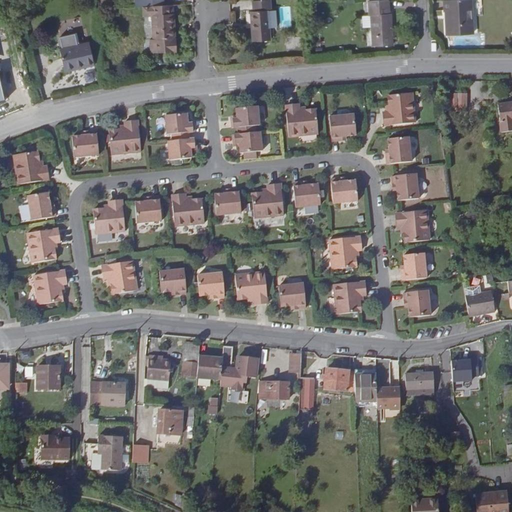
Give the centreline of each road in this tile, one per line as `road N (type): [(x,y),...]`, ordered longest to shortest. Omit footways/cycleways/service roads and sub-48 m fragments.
road 1 (residential): [(214,170),(358,161),(373,191),(388,346)]
road 2 (residential): [(88,324),(160,322),(388,346)]
road 3 (residential): [(88,324),(73,217),(81,192),(214,170)]
road 4 (unclassified): [(427,65),(208,86)]
road 5 (unclassified): [(208,86),(89,104),(0,132)]
road 6 (unknown): [(439,342),(441,388),(466,414),(483,480)]
road 7 (residential): [(388,346),(511,325)]
